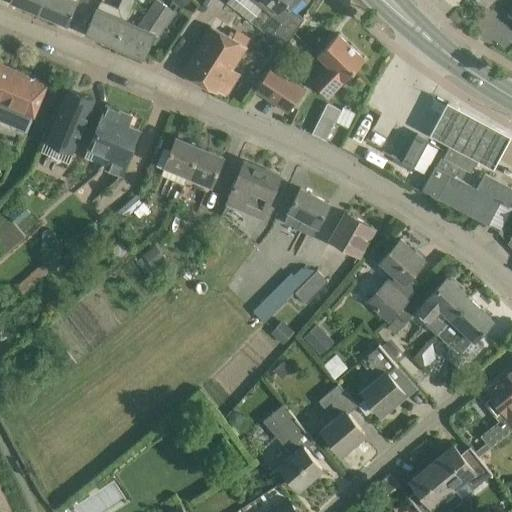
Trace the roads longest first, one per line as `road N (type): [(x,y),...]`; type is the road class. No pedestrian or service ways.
road 1 (unclassified): [(511,289),(363,178),(163,85)]
road 2 (residential): [(511,354),(332,511)]
road 3 (unclassified): [(163,85),(0,20)]
road 4 (primary): [(511,98),(437,48),(386,0)]
